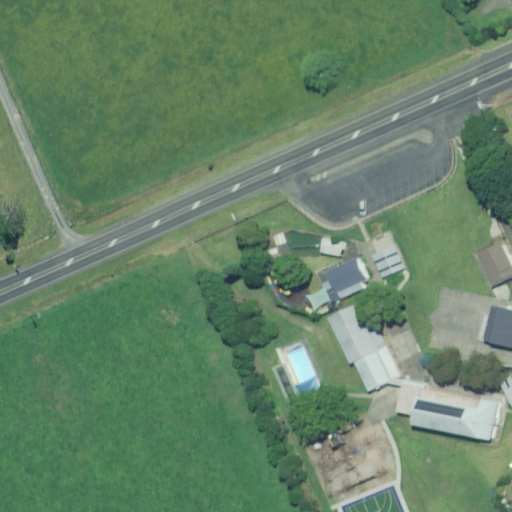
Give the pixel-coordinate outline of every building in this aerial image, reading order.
[(300,210),(272,207),(270,226),(298,229),(300,210)] [(345,232),(323,227),(319,244),(341,249),(345,232)] [(292,243),(287,234),(277,240),(281,249),(292,243)] [(397,243),(372,253),(381,276),(406,265),(397,243)] [(358,251),(317,268),(330,299),(370,282),(358,251)] [(382,339),(370,314),(334,332),(347,357),(351,355),(382,339)] [(397,369),(382,339),(351,355),(366,385),(397,369)] [(307,395),(287,357),(270,366),(289,404),(307,395)] [(500,393),(401,372),(392,413),(492,434),(500,393)] [(511,377),(503,384),(511,397),(511,377)] [(335,439),(341,446),(331,455),(339,465),(350,457),(358,467),(371,456),(349,428),(335,439)]
